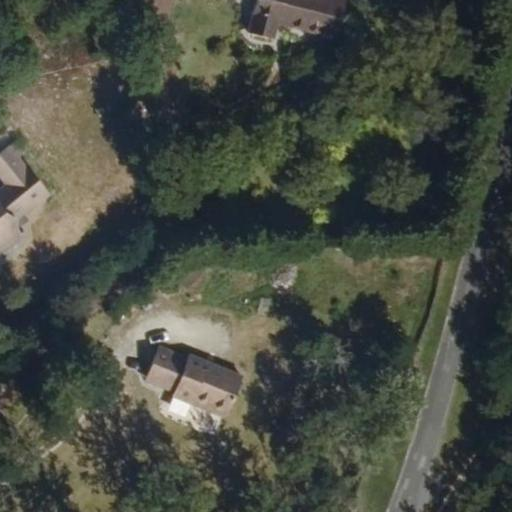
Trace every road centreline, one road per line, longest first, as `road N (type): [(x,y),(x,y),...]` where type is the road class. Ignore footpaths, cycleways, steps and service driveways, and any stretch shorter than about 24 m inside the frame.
road 1 (unknown): [(154,0),(176,157),(174,218),(163,245),(138,271),(87,304),(54,340),(0,451)]
road 2 (residential): [(416,511),(511,136)]
